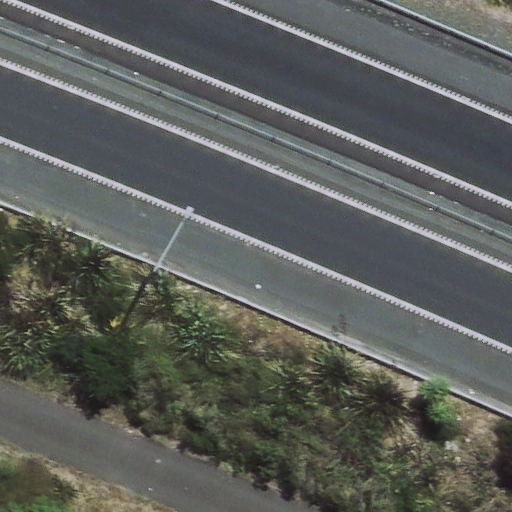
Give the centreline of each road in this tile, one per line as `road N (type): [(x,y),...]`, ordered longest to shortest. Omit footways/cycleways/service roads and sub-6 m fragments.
road 1 (motorway): [(511,353),(0,141)]
road 2 (motorway): [(178,0),(511,146)]
